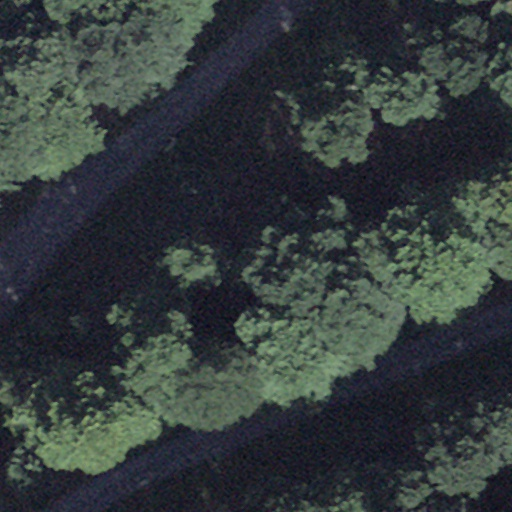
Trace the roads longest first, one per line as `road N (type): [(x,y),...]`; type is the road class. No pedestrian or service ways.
road 1 (unclassified): [(76,511),(136,477),(511,317)]
road 2 (unclassified): [(282,0),(83,200),(0,300)]
